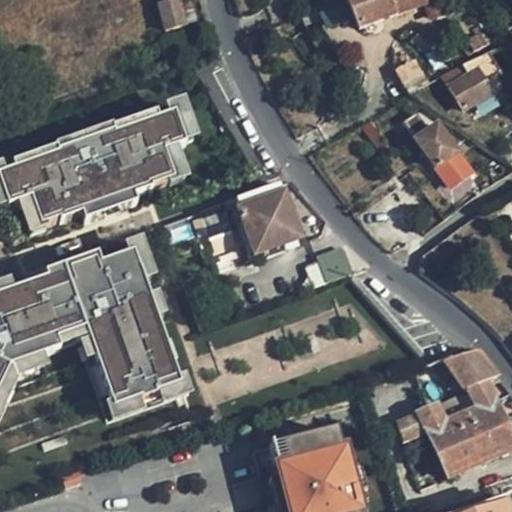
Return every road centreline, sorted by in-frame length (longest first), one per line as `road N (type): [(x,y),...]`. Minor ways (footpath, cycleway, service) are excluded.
road 1 (tertiary): [(221,0),(242,66),(305,176),(367,247),(484,343),(511,381)]
road 2 (residential): [(0,272),(141,224)]
